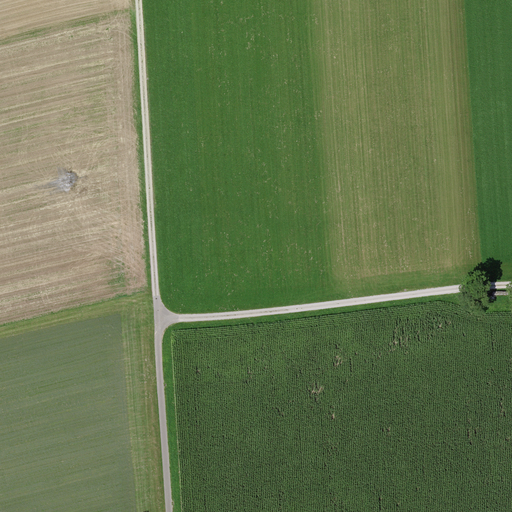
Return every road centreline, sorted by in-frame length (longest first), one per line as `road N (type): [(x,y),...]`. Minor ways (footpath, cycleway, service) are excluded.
road 1 (track): [(175,511),(143,0)]
road 2 (track): [(161,320),(511,286)]
